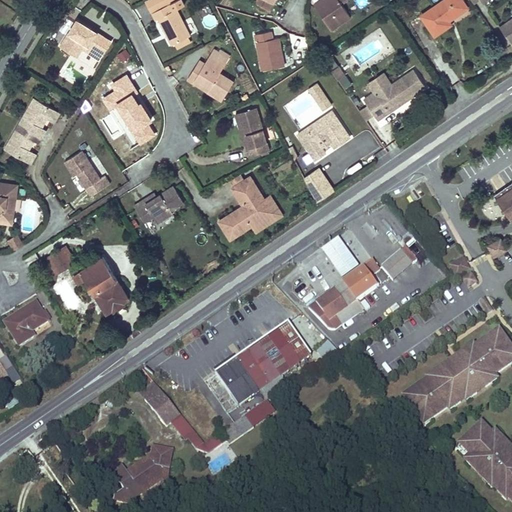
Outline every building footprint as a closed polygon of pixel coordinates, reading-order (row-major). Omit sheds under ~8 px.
[(190,35),(176,8),(185,4),(182,0),(175,0),(152,12),(156,20),(159,18),(172,44),(188,36),(190,35)] [(255,0),(254,2),(268,10),(274,0),(255,0)] [(351,16),(342,3),(345,0),(320,0),(314,4),(331,29),(351,16)] [(451,18),(468,7),(462,0),(443,0),(421,15),(435,35),(451,24),(449,20),(448,19),(450,17),(451,18)] [(111,40),(97,31),(95,33),(92,31),(93,29),(77,19),(61,45),(72,53),(80,39),(103,53),(111,40)] [(284,66),(279,37),(273,39),(271,31),(256,34),(262,70),(284,66)] [(178,48),(191,42),(188,36),(175,43),(178,48)] [(103,53),(80,39),(72,53),(77,56),(82,48),(99,59),(103,53)] [(122,61),(131,57),(127,48),(118,53),(122,61)] [(234,81),(220,72),(229,58),(219,52),(214,48),(205,63),(195,79),(209,88),(208,91),(222,100),(234,81)] [(231,55),(221,49),(219,52),(229,58),(231,55)] [(195,79),(205,63),(200,59),(188,79),(207,91),(209,88),(195,79)] [(345,75),(339,66),(332,71),(338,79),(345,75)] [(378,120),(426,87),(414,69),(391,84),(377,94),(375,92),(364,100),(378,120)] [(323,110),(333,103),(318,82),(309,89),(323,110)] [(377,94),(391,84),(390,82),(375,92),(377,94)] [(143,109),(135,97),(132,98),(128,92),(110,103),(115,110),(118,108),(135,135),(152,124),(143,109)] [(145,108),(137,95),(135,97),(143,109),(145,108)] [(39,142),(46,129),(42,127),(47,118),(52,120),(57,110),(35,97),(5,148),(28,162),(34,152),(29,149),(34,140),(39,142)] [(269,150),(256,107),(236,113),(240,129),(245,128),(250,146),(246,148),(249,156),(261,152),(267,150),(268,150),(269,150)] [(55,122),(61,112),(57,110),(52,120),(55,122)] [(334,147),(350,137),(332,111),(321,118),(321,123),(309,130),(304,129),(298,134),(315,159),(326,152),(323,147),(325,146),(331,142),(334,147)] [(309,130),(321,123),(321,118),(304,129),(309,130)] [(250,146),(245,128),(240,129),(246,148),(250,146)] [(100,178),(82,150),(65,161),(74,175),(78,173),(79,173),(80,175),(79,176),(92,195),(110,183),(105,175),(100,178)] [(31,163),(37,153),(34,152),(28,162),(31,163)] [(334,190),(323,174),(320,176),(316,170),(304,177),(317,201),(334,190)] [(234,186),(244,180),(240,174),(231,181),(234,186)] [(231,238),(251,225),(273,212),(266,201),(258,206),(251,195),(259,190),(251,176),(244,180),(232,188),(244,205),(246,209),(238,214),(236,210),(220,220),(231,238)] [(0,221),(12,223),(18,185),(0,182),(0,221)] [(511,182),(494,195),(511,220),(511,219),(511,199),(507,192),(511,188),(511,182)] [(174,185),(157,196),(146,203),(144,199),(134,205),(144,221),(154,215),(158,222),(173,212),(171,210),(184,202),(174,185)] [(264,198),(259,190),(251,195),(258,206),(266,201),(264,198)] [(157,196),(155,193),(144,199),(146,203),(157,196)] [(255,232),(282,215),(270,195),(264,198),(266,201),(273,212),(251,225),(255,232)] [(238,214),(246,209),(244,205),(236,210),(238,214)] [(23,244),(17,235),(9,240),(15,249),(23,244)] [(506,249),(500,239),(489,246),(494,256),(506,249)] [(359,268),(339,240),(322,252),(343,280),(359,268)] [(75,261),(65,246),(62,248),(72,263),(75,261)] [(72,263),(62,248),(51,255),(61,270),(72,263)] [(417,261),(406,248),(401,252),(413,265),(417,261)] [(393,281),(413,265),(401,252),(382,268),(393,281)] [(61,270),(51,255),(47,257),(56,273),(61,270)] [(129,297),(103,256),(80,270),(81,271),(86,279),(106,312),(113,307),(114,309),(124,304),(122,302),(129,297)] [(469,270),(463,260),(451,266),(457,277),(469,270)] [(358,301),(377,288),(370,278),(380,270),(375,262),(317,304),(330,322),(336,317),(342,326),(364,310),(358,301)] [(86,279),(81,271),(73,276),(78,284),(86,279)] [(468,288),(477,283),(471,274),(463,280),(468,288)] [(492,311),(485,300),(481,302),(488,314),(492,311)] [(32,332),(49,322),(37,303),(19,314),(21,315),(13,320),(12,318),(5,323),(20,346),(35,336),(32,332)] [(281,377),(312,356),(289,323),(216,374),(239,407),(260,392),(267,401),(288,386),(281,377)] [(495,340),(502,335),(500,331),(493,336),(495,340)] [(431,420),(448,408),(453,405),(455,407),(461,403),(460,400),(463,398),(469,394),(471,398),(477,393),(476,392),(485,386),(486,388),(492,383),(490,380),(495,376),(511,364),(509,361),(511,358),(511,348),(502,335),(495,340),(493,336),(470,352),(469,350),(463,354),(464,355),(455,361),(454,360),(448,364),(449,365),(444,369),(440,371),(439,371),(433,375),(434,377),(429,380),(412,392),(414,395),(407,400),(422,421),(429,417),(431,420)] [(316,352),(323,361),(337,351),(330,342),(316,352)] [(9,357),(1,360),(14,385),(21,381),(9,357)] [(153,382),(142,390),(147,397),(159,389),(153,382)] [(34,397),(27,387),(18,392),(25,403),(34,397)] [(159,389),(147,397),(167,427),(171,423),(181,416),(159,389)] [(407,400),(414,395),(412,392),(405,397),(407,400)] [(251,423),(264,414),(257,408),(246,416),(251,423)] [(181,416),(171,423),(186,442),(196,434),(181,416)] [(230,445),(254,428),(251,423),(246,416),(214,438),(219,446),(227,441),(230,445)] [(424,425),(431,420),(429,417),(422,421),(424,425)] [(511,450),(511,451),(504,443),(505,442),(500,437),(498,438),(494,434),(493,435),(482,424),(462,443),(468,450),(467,452),(471,456),(470,457),(474,462),(471,465),(476,470),(477,469),(484,477),(483,478),(488,483),(492,480),(496,485),(500,488),(497,490),(503,496),(505,494),(509,498),(511,501),(511,450)] [(219,446),(214,438),(204,445),(196,434),(189,439),(197,448),(209,453),(219,446)] [(167,480),(172,450),(154,447),(151,461),(145,465),(142,462),(127,472),(123,466),(113,474),(124,490),(115,497),(114,501),(132,504),(133,500),(142,494),(139,489),(145,485),(148,489),(162,479),(167,480)] [(151,461),(152,455),(142,462),(145,465),(151,461)] [(148,489),(145,485),(139,489),(142,494),(148,489)]
